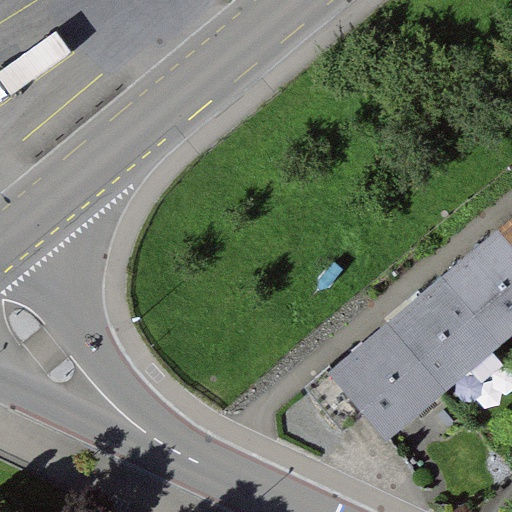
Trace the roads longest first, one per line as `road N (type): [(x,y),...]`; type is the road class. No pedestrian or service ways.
road 1 (secondary): [(301,0),(0,251)]
road 2 (residential): [(0,292),(68,375),(159,444),(298,511)]
